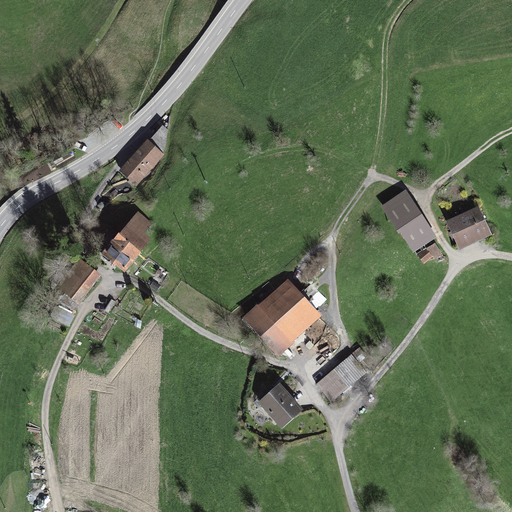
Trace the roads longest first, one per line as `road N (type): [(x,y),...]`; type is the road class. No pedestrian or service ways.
road 1 (track): [(303,378),(313,338),(335,310),(331,239),(372,176),(386,100),(382,51),(397,12),(413,0)]
road 2 (unclassified): [(243,0),(164,102),(0,226)]
road 3 (track): [(332,419),(373,385),(426,319),(453,268),(487,255),(511,259)]
road 4 (track): [(57,511),(44,420),(52,378),(93,297),(113,282)]
road 5 (track): [(113,282),(303,378)]
road 6 (track): [(113,282),(85,256),(81,226),(121,159),(124,139)]
road 7 (track): [(352,511),(332,419),(303,378)]
road 8 (track): [(372,176),(425,197),(453,268)]
